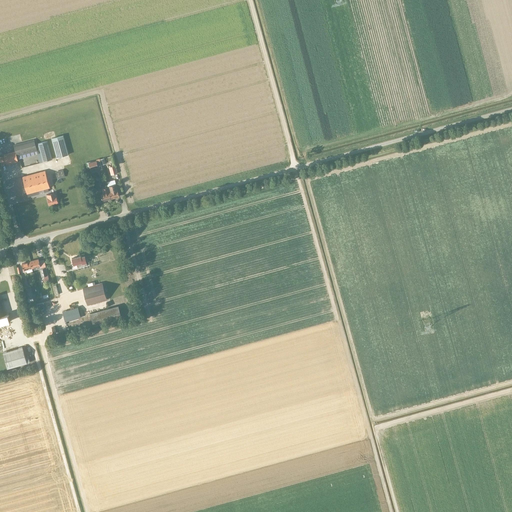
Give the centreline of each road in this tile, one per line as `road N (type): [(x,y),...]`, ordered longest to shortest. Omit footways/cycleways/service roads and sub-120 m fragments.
road 1 (unclassified): [(0,248),(511,109)]
road 2 (track): [(250,0),(294,168)]
